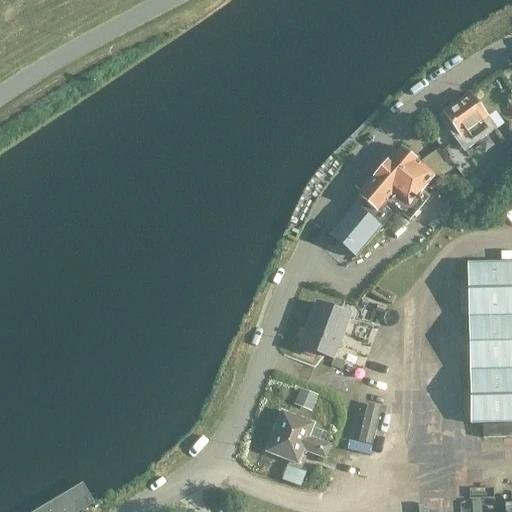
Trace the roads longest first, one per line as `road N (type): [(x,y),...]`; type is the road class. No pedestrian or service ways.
road 1 (unclassified): [(136,511),(218,453),(298,265),(372,152),(424,101),(511,47)]
road 2 (unclassified): [(0,97),(171,0)]
